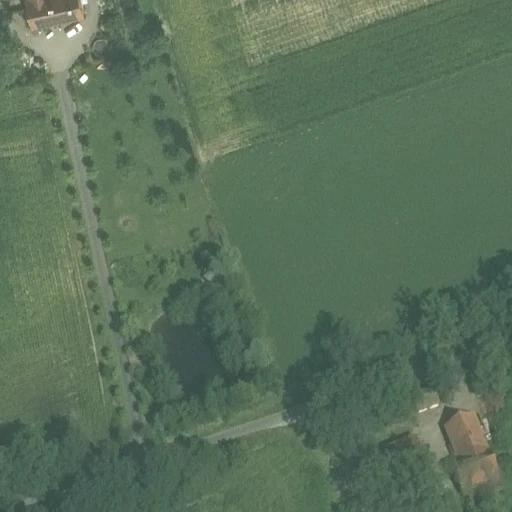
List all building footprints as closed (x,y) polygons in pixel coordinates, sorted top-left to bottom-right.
[(27,0),(33,25),(84,13),(81,0),(27,0)] [(504,373),(491,378),(495,390),(508,385),(504,373)] [(433,390),(411,398),(417,415),(439,407),(433,390)] [(474,420),(445,432),(458,467),(451,470),(464,502),(501,487),(474,420)] [(417,443),(359,466),(373,504),(431,481),(417,443)]
